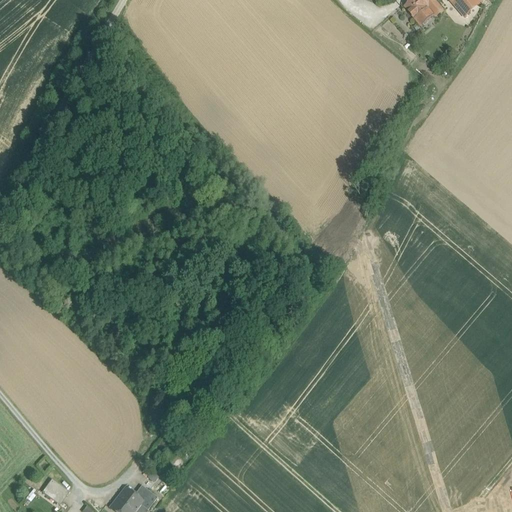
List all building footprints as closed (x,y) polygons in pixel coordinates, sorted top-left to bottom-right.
[(434,16),(421,0),(413,0),(404,8),(421,28),(434,16)] [(421,0),(434,16),(437,18),(444,12),(436,2),(438,0),(421,0)] [(478,2),(476,0),(450,0),(463,15),(478,2)] [(478,2),(463,15),(467,20),(483,7),(478,2)] [(68,493),(52,481),(42,494),(59,506),(68,493)] [(158,499),(142,487),(134,496),(143,503),(140,506),(148,511),(158,499)] [(134,496),(126,490),(110,509),(113,511),(135,511),(140,506),(143,503),(134,496)]
